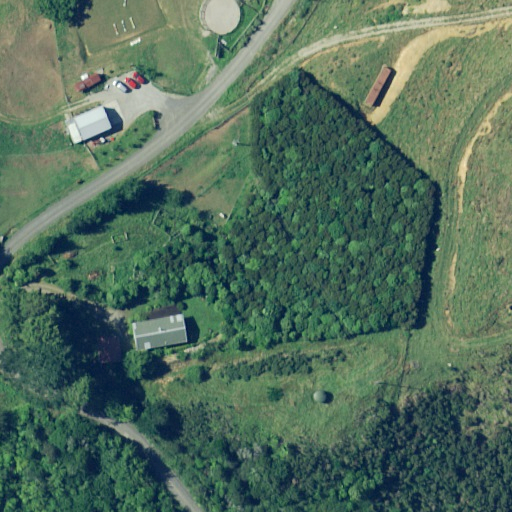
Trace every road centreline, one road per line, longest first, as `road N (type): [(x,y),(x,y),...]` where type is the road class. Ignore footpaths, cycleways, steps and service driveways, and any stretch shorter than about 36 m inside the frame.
road 1 (unclassified): [(0,263),(216,88),(286,0)]
road 2 (unclassified): [(177,511),(150,496),(83,414),(0,358)]
